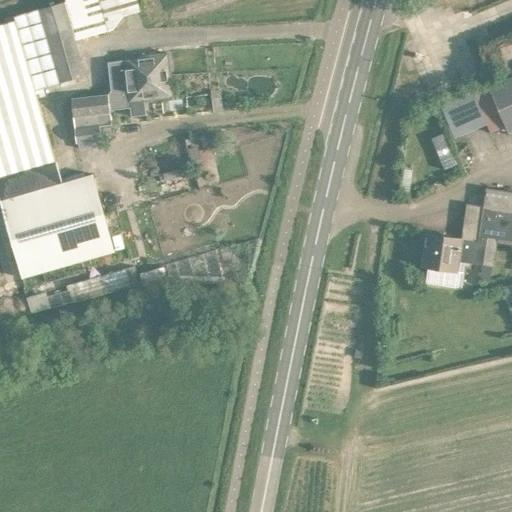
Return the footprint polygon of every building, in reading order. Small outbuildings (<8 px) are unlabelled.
[(104,30),(104,29),(110,28),(119,16),(137,10),(133,0),(62,0),(63,1),(12,15),(33,90),(83,74),(74,40),(104,30)] [(0,22),(0,208),(19,276),(111,250),(89,172),(59,181),(11,20),(0,22)] [(105,92),(69,97),(70,107),(71,117),(72,126),(73,126),(97,124),(109,122),(108,114),(107,109),(127,107),(128,116),(143,114),(141,99),(159,97),(171,97),(168,73),(165,54),(107,61),(109,80),(110,89),(106,90),(105,93),(105,92)] [(511,74),(488,85),(471,92),(484,124),(488,133),(505,125),(506,129),(511,126),(511,74)] [(218,88),(207,89),(209,101),(210,110),(221,109),(218,88)] [(97,124),(73,126),(74,134),(75,142),(98,139),(98,132),(97,124)] [(459,230),(459,236),(421,231),(416,266),(424,267),(422,281),(458,286),(460,271),(459,270),(460,260),(479,263),(482,239),(511,243),(511,190),(482,186),(480,205),(462,202),(458,230),(459,230)] [(479,263),(477,274),(480,277),(487,278),(489,264),(479,263)] [(161,265),(137,272),(140,282),(140,284),(150,281),(164,277),(161,265)] [(511,283),(499,287),(502,302),(511,299),(511,283)]
